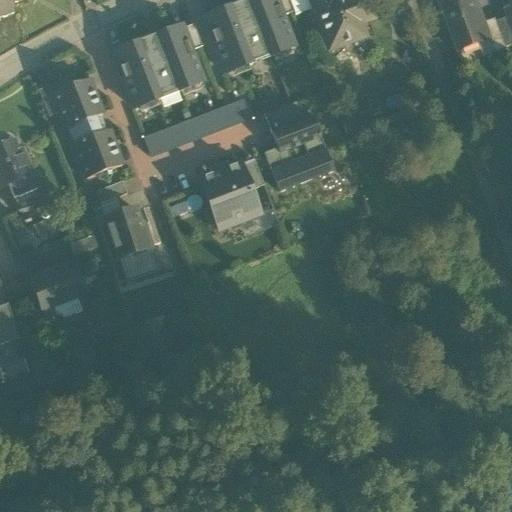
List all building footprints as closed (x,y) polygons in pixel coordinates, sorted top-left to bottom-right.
[(0,0),(0,19),(12,16),(9,6),(7,0),(0,0)] [(203,20),(225,75),(294,49),(282,17),(274,0),(254,0),(248,2),(252,11),(231,19),(228,10),(203,20)] [(287,0),(274,0),(282,17),(293,13),(287,0)] [(313,7),(329,51),(363,39),(358,25),(371,21),(363,0),(350,0),(334,6),(332,0),(313,7)] [(442,0),(436,2),(456,54),(490,42),(490,41),(484,25),(474,0),(442,0)] [(248,2),(228,10),(231,19),(252,11),(248,2)] [(507,20),(497,24),(506,50),(511,47),(511,30),(508,20),(507,20)] [(507,52),(506,50),(497,24),(496,21),(484,25),(490,41),(490,42),(495,56),(507,52)] [(193,26),(182,30),(190,52),(202,48),(193,26)] [(137,45),(112,54),(134,110),(203,84),(190,52),(182,30),(181,28),(157,37),(160,46),(140,54),(137,45)] [(157,37),(137,45),(140,54),(160,46),(157,37)] [(456,54),(462,69),(495,56),(490,42),(456,54)] [(69,129),(70,134),(100,122),(98,118),(101,117),(88,81),(59,92),(52,95),(60,114),(66,130),(69,129)] [(37,92),(48,119),(60,114),(52,95),(59,92),(56,85),(37,92)] [(144,139),(152,160),(252,121),(244,100),(144,139)] [(297,104),(263,117),(270,136),(312,119),(309,112),(301,115),(297,104)] [(340,123),(346,139),(359,134),(353,118),(340,123)] [(263,155),(270,172),(291,164),(287,153),(285,149),(301,143),(303,147),(307,158),(325,151),(312,119),(270,136),(276,150),(263,155)] [(104,134),(100,122),(70,134),(75,145),(72,146),(85,182),(121,168),(107,133),(104,134)] [(0,189),(6,187),(33,176),(25,156),(20,158),(14,143),(0,148),(0,189)] [(287,153),(303,147),(301,143),(285,149),(287,153)] [(333,173),(325,151),(307,158),(291,164),(270,172),(278,194),(333,173)] [(252,161),(240,166),(250,192),(263,187),(252,161)] [(210,176),(198,180),(218,232),(238,225),(259,217),(250,192),(240,166),(239,164),(227,169),(226,167),(209,174),(210,176)] [(39,189),(33,176),(6,187),(11,200),(39,189)] [(95,193),(99,205),(115,200),(126,196),(121,183),(95,193)] [(11,200),(17,213),(44,202),(39,189),(11,200)] [(105,220),(120,215),(115,200),(99,205),(105,220)] [(104,221),(117,261),(151,250),(145,232),(142,233),(135,210),(120,215),(105,220),(104,221)] [(272,212),(259,217),(238,225),(244,240),(278,227),(272,212)] [(20,250),(38,243),(31,227),(25,229),(21,219),(9,224),(20,250)] [(46,221),(31,227),(38,243),(53,237),(46,221)] [(69,246),(73,257),(97,249),(93,237),(69,246)] [(158,273),(151,250),(117,261),(124,283),(158,273)] [(75,261),(62,266),(74,297),(87,292),(75,261)] [(29,286),(40,314),(75,300),(74,297),(62,266),(42,273),(44,280),(29,286)] [(80,313),(75,300),(40,314),(45,327),(57,322),(80,313)] [(0,345),(18,340),(7,305),(0,307),(0,345)] [(57,322),(45,327),(47,333),(59,328),(57,322)]
